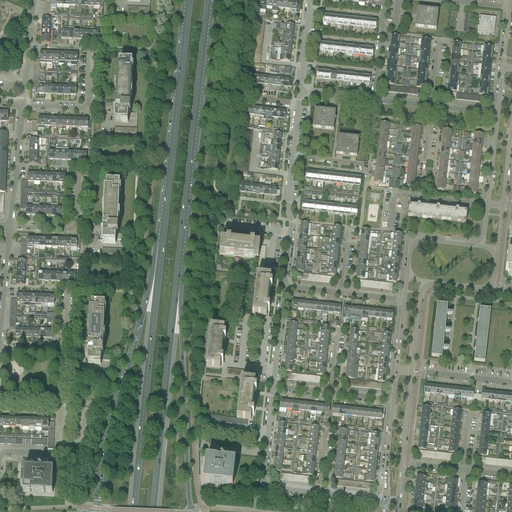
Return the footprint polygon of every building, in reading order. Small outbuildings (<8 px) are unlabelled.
[(44,0),(44,1),(50,1),(50,4),(50,5),(50,7),(50,8),(56,8),(56,7),(57,5),(56,0),(44,0)] [(93,0),(94,7),(100,7),(100,9),(103,9),(103,2),(100,2),(100,0),(93,0)] [(291,2),(290,10),(296,10),(296,13),(300,14),(300,6),(297,6),(297,3),(291,2)] [(130,5),(130,12),(147,13),(147,6),(130,5)] [(417,9),(416,15),(415,27),(436,30),(438,11),(417,9)] [(477,25),(476,34),(485,35),(485,34),(494,35),(496,17),(480,16),(479,20),(479,19),(478,20),(479,21),(479,26),(477,25)] [(93,31),(92,40),(92,39),(98,40),(99,40),(99,37),(102,38),(102,29),(93,29),(93,31)] [(115,116),(115,122),(128,123),(128,113),(130,114),(130,113),(132,63),(117,62),(116,103),(116,105),(116,107),(115,110),(115,116)] [(317,79),(324,79),(325,68),(323,68),(322,71),(318,71),(317,79)] [(282,79),(282,87),(292,88),(293,80),(282,79)] [(32,88),(32,91),(35,91),(35,94),(38,94),(39,94),(39,93),(44,94),(45,94),(45,85),(45,83),(39,83),(39,86),(39,89),(32,88)] [(314,110),(312,128),(333,130),(334,126),(333,126),(333,121),(332,121),(332,117),(335,118),(336,112),(335,112),(329,111),(321,110),(315,110),(314,110)] [(14,123),(14,115),(8,115),(8,112),(1,112),(1,122),(7,122),(7,123),(14,123)] [(81,128),(81,132),(87,132),(88,129),(91,129),(91,122),(88,121),(88,119),(82,119),(81,128)] [(336,154),(356,157),(357,157),(359,138),(338,136),(337,140),(338,141),(338,145),(339,145),(339,149),(336,149),(336,154)] [(80,152),(80,161),(80,160),(86,161),(86,158),(89,159),(90,151),(87,151),(87,152),(80,152)] [(115,243),(116,237),(116,234),(117,234),(118,234),(120,183),(105,183),(103,225),(102,243),(115,243)] [(270,188),(269,195),(275,196),(280,196),(280,191),(276,190),(276,188),(270,188)] [(436,208),(432,208),(427,207),(427,209),(424,208),(424,207),(420,206),(420,205),(417,204),(417,205),(417,206),(412,206),(410,205),(409,205),(407,217),(418,218),(418,216),(422,217),(422,218),(456,222),(456,221),(461,221),(461,223),(465,223),(467,212),(466,211),(466,213),(462,213),(462,211),(458,211),(458,209),(459,209),(455,209),(456,209),(456,210),(446,209),(446,211),(443,210),(443,209),(439,209),(439,207),(436,206),(436,207),(437,207),(436,208)] [(71,239),(70,248),(77,248),(77,249),(79,249),(80,239),(77,239),(71,239)] [(259,249),(260,246),(260,245),(256,245),(254,245),(255,243),(250,242),(250,246),(246,245),(246,240),(235,239),(235,244),(231,244),(231,240),(227,240),(226,242),(221,241),(219,255),(258,259),(258,256),(259,253),(259,249)] [(69,273),(69,282),(69,281),(75,282),(78,282),(78,271),(76,271),(69,271),(69,273)] [(270,281),(271,278),(257,276),(256,282),(257,282),(256,291),(255,290),(254,301),(255,301),(254,310),(253,309),(252,315),(266,317),(267,313),(266,313),(267,311),(269,311),(270,307),(266,307),(267,303),(272,303),(273,292),(268,292),(268,288),(272,288),(272,284),(270,283),(270,281)] [(88,357),(88,364),(101,364),(101,358),(101,355),(103,355),(105,304),(90,304),(89,345),(88,357)] [(435,318),(435,320),(446,321),(446,320),(446,319),(446,317),(451,317),(452,313),(447,312),(448,305),(437,304),(435,318)] [(342,314),(342,318),(349,318),(349,317),(350,315),(350,307),(350,308),(345,307),(345,306),(344,306),(343,314),(342,314)] [(478,322),(478,326),(488,327),(490,310),(480,309),(479,319),(480,319),(479,322),(478,322)] [(435,320),(433,339),(444,340),(444,334),(449,335),(450,331),(450,330),(445,330),(446,321),(435,320)] [(476,340),(476,344),(486,345),(488,327),(478,326),(477,336),(478,337),(477,340),(476,340)] [(210,328),(207,353),(206,366),(220,368),(220,365),(220,364),(220,363),(223,363),(223,358),(220,358),(220,354),(225,355),(227,344),(222,343),(222,339),(225,339),(226,335),(224,335),(224,333),(224,329),(210,328)] [(432,346),(431,357),(442,358),(442,354),(442,352),(447,352),(448,348),(443,347),(443,346),(443,344),(444,340),(433,339),(433,343),(432,346)] [(475,351),(474,361),(484,363),(486,345),(476,344),(475,348),(476,348),(476,351),(475,351)] [(245,420),(248,420),(251,420),(251,417),(251,415),(253,415),(254,410),(251,410),(251,406),(256,407),(257,396),(252,395),(253,391),(256,392),(257,387),(254,387),(254,385),(255,385),(255,382),(241,380),(240,386),(242,386),(241,394),(239,394),(238,405),(239,405),(239,413),(237,413),(237,419),(239,419),(242,419),(245,420)] [(222,485),(231,486),(234,462),(224,461),(222,458),(219,454),(219,455),(218,455),(217,456),(217,457),(217,458),(216,460),(207,459),(205,483),(214,484),(214,483),(222,484),(222,485)] [(42,491),(42,493),(51,494),(52,469),(43,469),(42,468),(40,466),(37,463),(37,464),(36,464),(36,465),(36,466),(35,467),(35,469),(26,468),(25,493),(34,493),(34,491),(42,491)]
